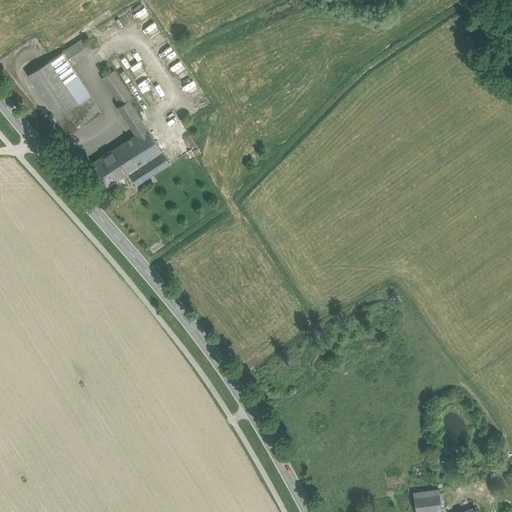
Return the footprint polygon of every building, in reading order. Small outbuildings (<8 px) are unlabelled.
[(164,38),(155,40),(157,47),(166,44),(164,38)] [(88,41),(43,70),(81,130),(106,114),(76,68),(97,55),(88,41)] [(120,58),(124,67),(133,62),(129,53),(120,58)] [(137,100),(117,71),(105,79),(124,106),(119,109),(139,138),(117,153),(141,187),(175,164),(133,103),(137,100)] [(145,78),(137,82),(142,91),(150,87),(145,78)] [(413,489),(374,494),(376,511),(424,511),(441,510),(439,490),(413,493),(413,489)]
